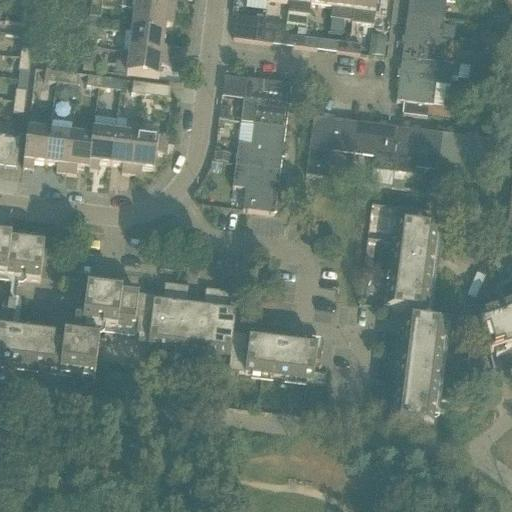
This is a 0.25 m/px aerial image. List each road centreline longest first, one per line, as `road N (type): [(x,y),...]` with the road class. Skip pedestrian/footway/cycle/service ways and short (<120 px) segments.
road 1 (residential): [(357,424),(366,337),(302,327),(308,270),(300,253),(186,235),(164,195)]
road 2 (residential): [(0,203),(114,217),(144,213),(164,195)]
road 3 (residential): [(355,96),(313,70),(202,52)]
road 4 (residential): [(164,195),(191,146),(202,52)]
